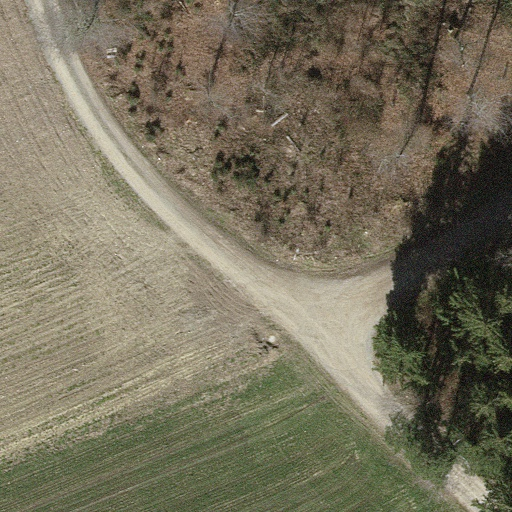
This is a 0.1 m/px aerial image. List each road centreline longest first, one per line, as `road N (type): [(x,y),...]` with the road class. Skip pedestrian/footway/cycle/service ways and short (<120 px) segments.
road 1 (track): [(40,0),(51,39),(94,119),(150,186),(320,336)]
road 2 (track): [(498,511),(320,336)]
road 3 (track): [(320,336),(511,205)]
